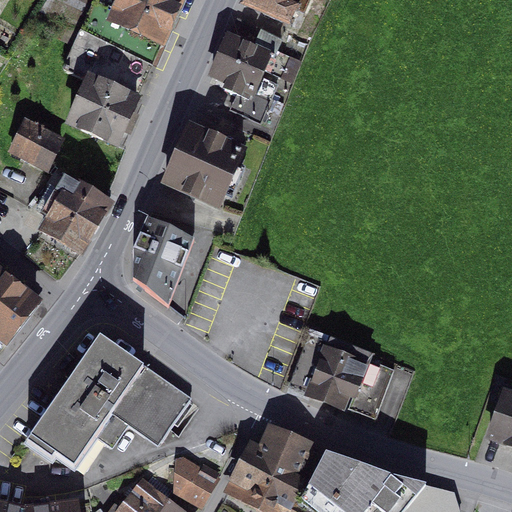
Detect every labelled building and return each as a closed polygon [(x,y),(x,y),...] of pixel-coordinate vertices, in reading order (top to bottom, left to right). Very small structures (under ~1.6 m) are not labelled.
[(180,0),(120,0),(113,18),(164,40),(180,0)] [(289,20),(297,0),(245,0),(245,2),(289,20)] [(254,92),(272,53),(230,34),(212,73),(254,92)] [(72,124),(118,143),(137,97),(92,78),(72,124)] [(46,167),(60,139),(28,123),(14,151),(46,167)] [(218,202),(241,147),(191,126),(168,181),(218,202)] [(79,253),(108,201),(80,186),(74,197),(65,192),(42,233),(79,253)] [(194,242),(148,223),(136,251),(136,280),(167,306),(194,242)] [(0,334),(8,341),(37,305),(0,275),(0,334)] [(399,369),(305,337),(285,396),(378,425),(399,369)] [(188,403),(95,342),(29,441),(74,471),(97,436),(113,447),(129,423),(160,444),(188,403)] [(511,391),(507,390),(491,434),(511,441),(511,391)] [(268,511),(300,449),(264,431),(227,505),(241,511),(268,511)] [(366,511),(397,484),(305,451),(282,500),(297,511),(366,511)] [(176,491),(200,505),(217,479),(185,459),(178,461),(176,491)] [(160,511),(167,502),(142,484),(120,511),(160,511)] [(366,511),(455,511),(451,493),(397,484),(366,511)] [(76,511),(75,503),(26,506),(0,500),(0,511),(76,511)] [(180,511),(167,502),(160,511),(180,511)]
